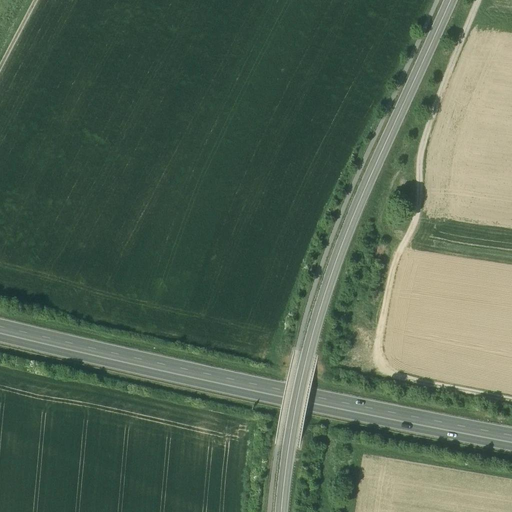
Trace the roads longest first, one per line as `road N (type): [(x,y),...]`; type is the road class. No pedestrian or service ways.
road 1 (tertiary): [(281,511),(302,370),(331,273),(450,0)]
road 2 (trunk): [(0,329),(511,438)]
road 3 (track): [(511,399),(385,373),(375,356),(397,255),(415,225),(419,157),(477,0)]
